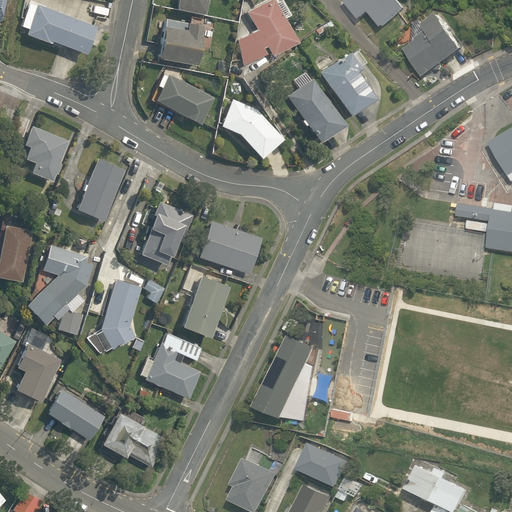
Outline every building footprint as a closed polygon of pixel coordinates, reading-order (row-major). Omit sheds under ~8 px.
[(205,0),(173,0),(172,8),(203,15),(205,0)] [(267,56),(291,41),(277,15),(281,12),(274,0),(272,0),(270,2),(268,0),(260,0),(242,11),(252,29),(235,39),(241,65),(262,53),(258,47),(262,45),(267,56)] [(405,7),(398,0),(345,0),(344,1),(359,19),(368,12),(381,27),(405,7)] [(94,29),(32,6),(21,35),(84,58),(94,29)] [(416,40),(404,48),(423,76),(462,49),(437,13),(421,24),(425,30),(414,38),(416,40)] [(152,57),(194,65),(202,26),(163,18),(162,25),(159,25),(152,57)] [(345,51),(316,72),(345,115),(371,97),(352,71),(357,68),(345,51)] [(296,87),(284,95),(300,119),(298,120),(301,125),(303,124),(315,142),(340,124),(309,78),(308,79),(303,72),(292,80),(296,87)] [(158,87),(151,99),(197,124),(212,98),(166,73),(165,76),(161,74),(154,85),(158,87)] [(235,133),(255,158),(278,138),(254,109),(229,98),(222,115),(224,116),(223,118),(221,117),(217,125),(235,133)] [(66,141),(30,127),(27,126),(29,121),(16,116),(14,122),(18,124),(13,136),(24,141),(21,147),(26,149),(22,161),(33,166),(29,175),(49,184),(66,141)] [(511,128),(489,142),(511,181),(511,128)] [(95,158),(73,210),(102,222),(124,170),(95,158)] [(193,216),(159,202),(154,216),(155,217),(140,256),(167,267),(170,258),(172,259),(178,242),(181,243),(193,216)] [(487,247),(511,251),(511,205),(495,203),(495,209),(459,203),(457,216),(491,221),(487,247)] [(9,225),(10,219),(0,217),(0,279),(21,283),(31,230),(9,225)] [(262,238),(211,221),(199,259),(250,275),(262,238)] [(41,270),(55,276),(37,294),(56,314),(83,287),(92,266),(84,263),(86,259),(51,244),(41,270)] [(230,288),(202,277),(182,328),(211,339),(230,288)] [(144,281),(141,289),(148,292),(144,301),(155,305),(161,288),(144,281)] [(116,282),(98,331),(108,350),(133,337),(124,326),(138,290),(116,282)] [(104,300),(93,296),(87,312),(98,316),(104,300)] [(63,310),(58,328),(78,334),(83,316),(63,310)] [(287,319),(282,329),(292,334),(297,324),(287,319)] [(333,322),(322,321),(321,350),(332,350),(333,322)] [(0,333),(0,363),(14,342),(0,333)] [(188,400),(200,373),(180,364),(184,356),(196,361),(201,349),(166,333),(162,343),(161,343),(144,381),(188,400)] [(308,363),(315,347),(289,335),(255,404),(282,417),(284,412),(288,414),(291,408),(297,411),(312,379),(314,366),(308,363)] [(25,343),(13,367),(22,372),(12,391),(38,404),(60,360),(25,343)] [(61,385),(43,417),(88,442),(105,410),(61,385)] [(112,426),(102,445),(126,458),(128,454),(151,467),(166,439),(139,425),(143,418),(121,406),(115,417),(114,416),(109,425),(112,426)] [(258,511),(278,473),(244,457),(231,483),(236,485),(229,498),(257,511),(258,511)] [(434,471),(418,464),(412,474),(411,474),(404,488),(431,501),(432,499),(457,511),(469,487),(445,476),(447,472),(436,466),(434,471)] [(349,497),(358,501),(365,486),(346,477),(336,498),(347,503),(349,497)] [(324,511),(332,496),(304,483),(290,511),(324,511)] [(67,511),(18,494),(12,511),(67,511)]
